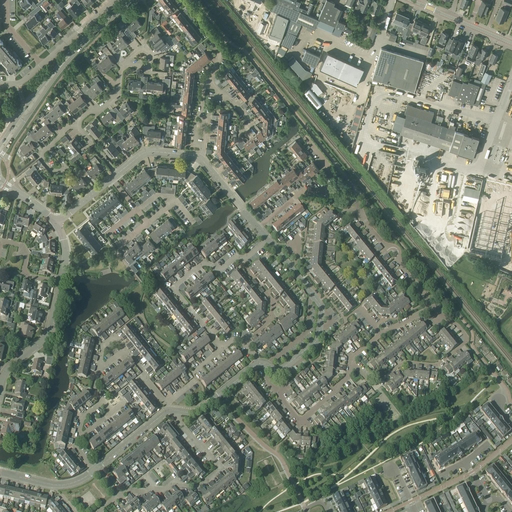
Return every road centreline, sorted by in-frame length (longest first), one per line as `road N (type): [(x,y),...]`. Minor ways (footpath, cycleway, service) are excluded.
road 1 (residential): [(349,359),(368,382),(405,362),(438,364),(465,337),(431,305)]
road 2 (residential): [(116,496),(197,486),(219,469),(177,411)]
road 3 (residential): [(431,305),(398,263),(398,248),(382,244),(356,203),(322,193)]
road 4 (residential): [(241,262),(236,257),(220,269),(204,262),(174,289),(222,346)]
road 5 (residential): [(257,363),(300,421),(347,379),(349,359)]
road 6 (residential): [(0,388),(5,372),(45,339),(59,284)]
